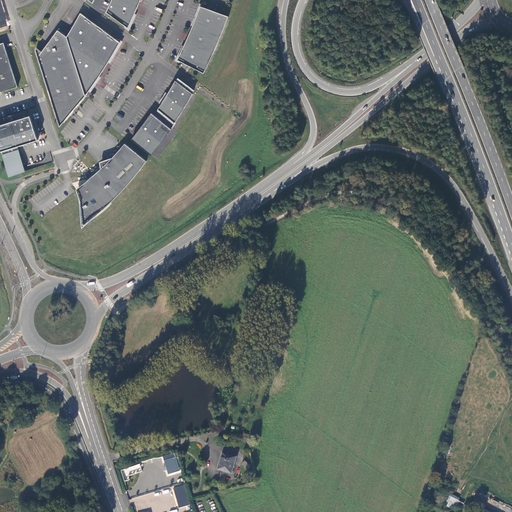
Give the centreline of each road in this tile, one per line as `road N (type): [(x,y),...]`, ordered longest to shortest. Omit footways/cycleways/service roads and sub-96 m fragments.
road 1 (trunk): [(267,194),(348,151),(381,148),(418,158),(445,177),(511,293)]
road 2 (primary): [(267,194),(456,37),(499,23)]
road 3 (trunk): [(511,206),(429,0)]
road 4 (primary): [(263,185),(156,258),(113,280),(75,286)]
road 5 (trunk): [(286,0),(284,54),(314,131),(307,148),(263,185)]
road 6 (primary): [(96,319),(117,296),(267,194)]
road 7 (primary): [(413,62),(313,152),(263,185)]
road 8 (trunk): [(413,62),(362,91),(324,87),(297,56),(303,0)]
road 9 (trunk): [(450,89),(511,247)]
road 10 (unclassified): [(0,374),(38,375),(60,388),(100,460)]
road 11 (tertiary): [(60,159),(99,129),(150,54)]
road 12 (unclassified): [(18,31),(60,159)]
road 13 (secondary): [(32,262),(16,195),(23,184),(63,169)]
